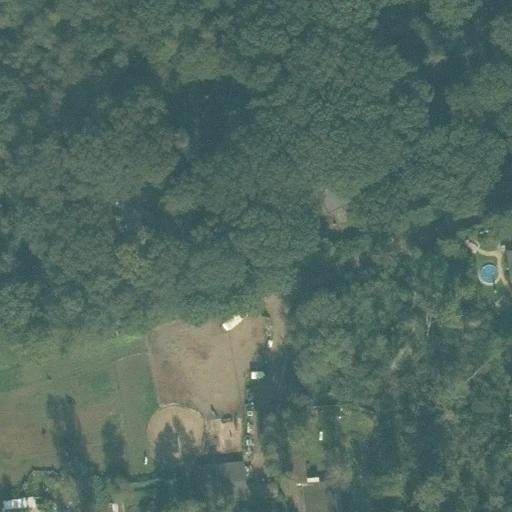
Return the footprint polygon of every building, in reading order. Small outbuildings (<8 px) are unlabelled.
[(357,7),(329,19),(349,63),(377,51),(357,7)] [(232,93),(194,81),(185,110),(202,115),(199,126),(219,132),(232,93)] [(353,204),(339,168),(334,170),(330,163),(319,168),(322,175),(313,179),(328,215),(353,204)] [(86,194),(119,258),(155,239),(150,228),(157,225),(128,172),(86,194)] [(466,232),(457,243),(471,253),(479,243),(466,232)] [(508,420),(501,422),(504,435),(511,433),(511,404),(505,407),(508,420)] [(287,448),(298,447),(297,429),(285,430),(287,448)] [(511,467),(511,437),(500,440),(507,468),(511,467)] [(300,486),(303,511),(336,511),(334,481),(316,483),(315,479),(306,480),(302,448),(286,449),(288,463),(290,463),(291,478),(288,478),(289,488),(300,486)] [(195,470),(198,507),(247,503),(244,465),(195,470)] [(31,511),(29,498),(9,501),(10,511),(31,511)]
